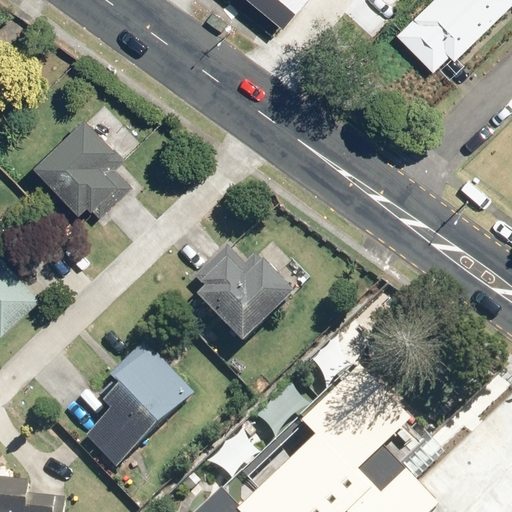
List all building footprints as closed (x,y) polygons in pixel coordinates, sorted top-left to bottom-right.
[(260,0),(285,21),(303,0),(260,0)] [(428,0),(393,31),(430,71),(510,0),(428,0)] [(131,183),(113,164),(128,148),(95,117),(67,147),(70,150),(53,168),(99,215),(131,183)] [(279,314),(305,290),(277,259),(257,277),(232,248),(199,277),(252,336),(278,313),(279,314)] [(0,251),(0,332),(7,339),(47,300),(0,251)] [(341,337),(325,351),(336,364),(351,351),(363,364),(379,350),(351,321),(338,333),(341,337)] [(195,399),(190,394),(190,393),(153,351),(114,385),(131,404),(97,433),(123,463),(195,399)] [(414,511),(426,502),(408,483),(377,451),(401,428),(340,364),(287,415),(305,433),(230,504),(213,487),(186,511),(414,511)] [(63,511),(65,495),(0,489),(0,511),(63,511)]
